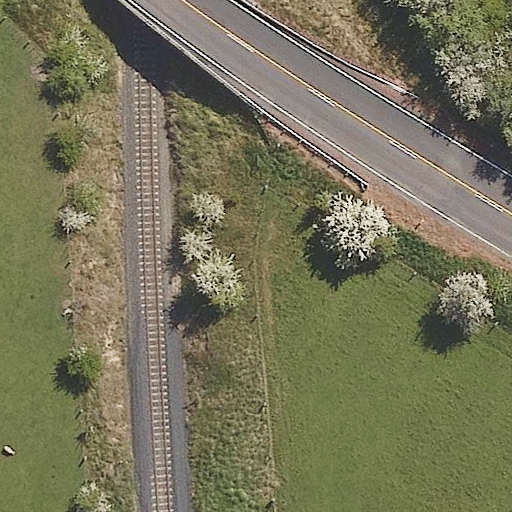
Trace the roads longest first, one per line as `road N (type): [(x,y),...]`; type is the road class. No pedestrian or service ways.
road 1 (unclassified): [(192,0),(389,160)]
road 2 (unclassified): [(511,230),(389,160)]
